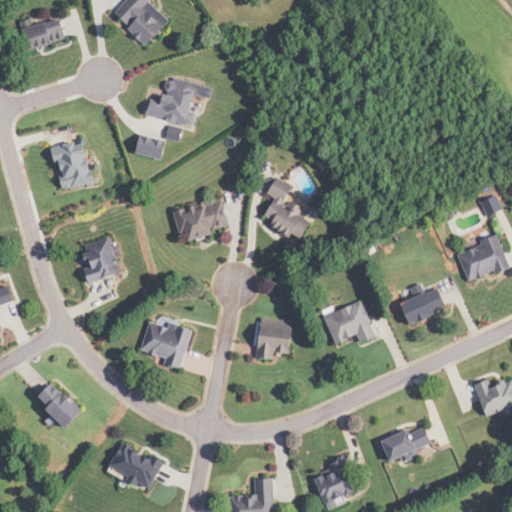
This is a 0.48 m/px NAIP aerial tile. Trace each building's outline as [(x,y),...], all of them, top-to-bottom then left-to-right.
[(151,47),(176,21),(153,0),(131,0),(117,15),(151,47)] [(70,39),(62,18),(27,31),(35,52),(70,39)] [(149,115),(195,127),(206,87),(169,77),(163,103),(153,100),(149,115)] [(54,148),(64,190),(98,183),(88,140),(54,148)] [(306,243),(318,221),(290,205),(298,190),(283,182),(263,220),(306,243)] [(487,204),(494,218),(508,211),(501,196),(487,204)] [(226,200),(177,210),(184,242),(233,232),(226,200)] [(475,285),(511,268),(511,257),(502,237),(462,255),(475,285)] [(93,285),(124,276),(113,239),(91,245),(93,253),(85,256),(93,285)] [(0,271),(0,309),(21,303),(16,287),(7,290),(1,271),(0,271)] [(415,328),(453,310),(442,286),(404,304),(415,328)] [(328,317),(339,347),(360,339),(363,346),(380,339),(366,302),(328,317)] [(184,369),(198,334),(157,318),(144,353),(184,369)] [(260,358),(296,361),(298,321),(263,319),(260,358)] [(496,381),(481,386),(491,420),(511,412),(511,382),(498,387),(496,381)] [(43,399),(74,430),(90,414),(59,384),(43,399)] [(388,442),(397,463),(439,446),(430,425),(388,442)] [(153,494),(169,469),(128,444),(113,469),(153,494)] [(332,509),(366,496),(351,457),(327,466),(330,474),(320,478),(332,509)] [(236,497),(236,511),(279,511),(279,480),(259,480),(259,496),(236,497)]
